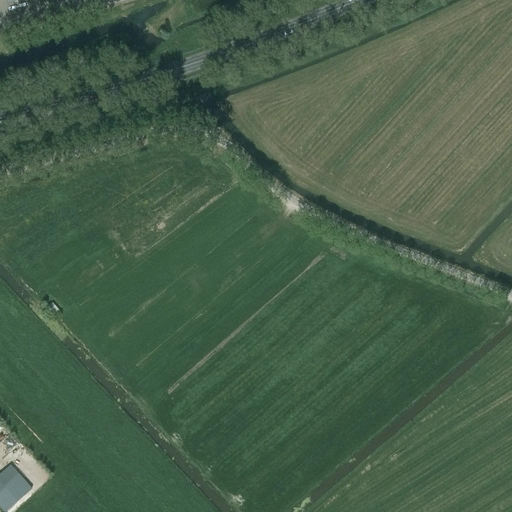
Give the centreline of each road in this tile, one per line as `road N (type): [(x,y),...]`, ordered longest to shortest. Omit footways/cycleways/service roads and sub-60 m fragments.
road 1 (unclassified): [(0,172),(184,128),(210,135),(282,195),(341,226),(511,290)]
road 2 (primary): [(0,119),(74,101),(359,0)]
